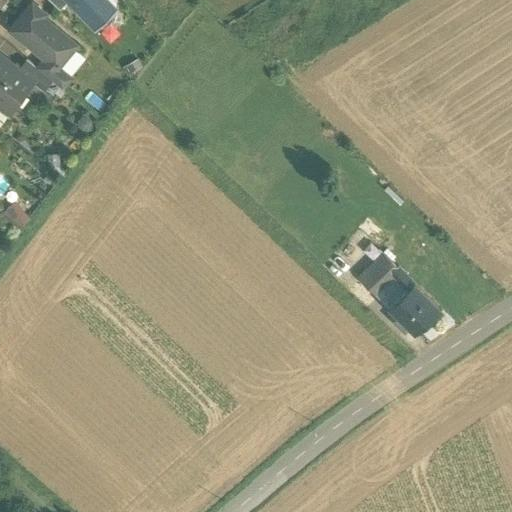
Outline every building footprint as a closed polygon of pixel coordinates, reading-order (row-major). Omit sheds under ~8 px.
[(70,0),(50,0),(60,10),(70,0)] [(113,0),(70,0),(97,27),(119,6),(113,0)] [(77,45),(43,17),(45,14),(33,3),(11,29),(45,57),(58,68),(59,66),(77,45)] [(0,52),(0,106),(1,107),(12,106),(23,92),(25,94),(35,82),(35,81),(20,69),(20,68),(0,52)] [(58,68),(45,57),(38,66),(53,79),(64,88),(72,78),(59,66),(58,68)] [(38,66),(28,59),(20,68),(20,69),(35,81),(35,82),(44,89),(53,79),(38,66)] [(390,238),(368,218),(359,228),(380,249),(390,238)] [(402,270),(384,253),(375,263),(390,280),(395,276),(402,270)] [(390,280),(375,263),(358,277),(375,293),(390,280)] [(402,270),(395,276),(408,290),(416,283),(402,270)] [(390,280),(375,293),(389,306),(408,290),(395,276),(390,280)] [(442,308),(416,283),(408,290),(389,306),(397,314),(392,318),(400,325),(404,321),(416,332),(442,308)]
